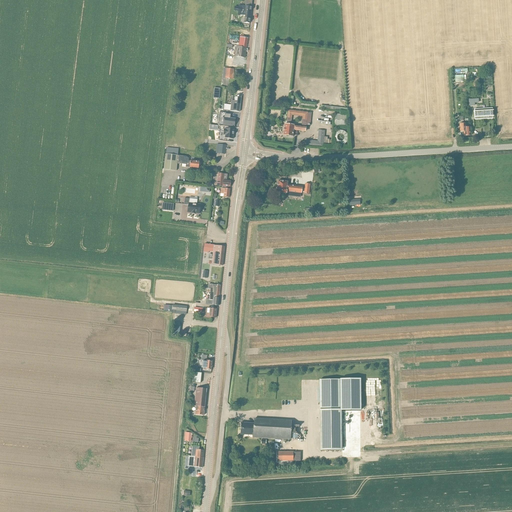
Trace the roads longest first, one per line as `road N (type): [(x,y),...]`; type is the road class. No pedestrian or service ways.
road 1 (unclassified): [(243,153),(320,158),(511,146)]
road 2 (tertiary): [(219,355),(243,153)]
road 3 (tertiary): [(219,355),(205,511)]
road 4 (tertiary): [(243,153),(262,0)]
